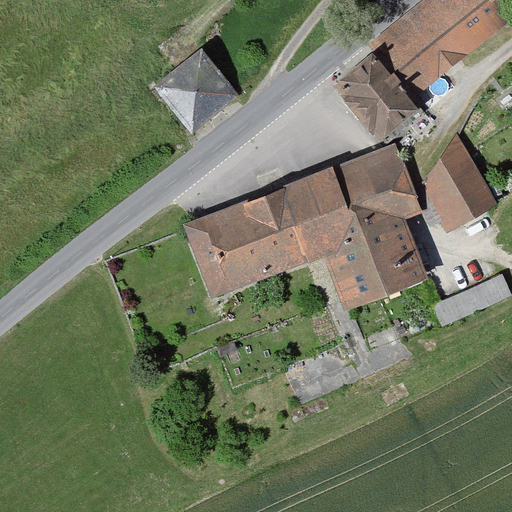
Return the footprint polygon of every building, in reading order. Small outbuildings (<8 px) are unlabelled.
[(511,10),(503,0),(417,0),(322,80),(368,133),(511,11),(511,10)] [(197,48),(147,88),(185,135),(234,95),(197,48)] [(384,139),(178,222),(208,295),(317,251),(337,302),(420,269),(400,218),(413,212),(384,139)] [(493,204),(455,139),(418,180),(447,230),(493,204)] [(434,301),(441,321),(511,293),(511,283),(503,268),(434,301)]
